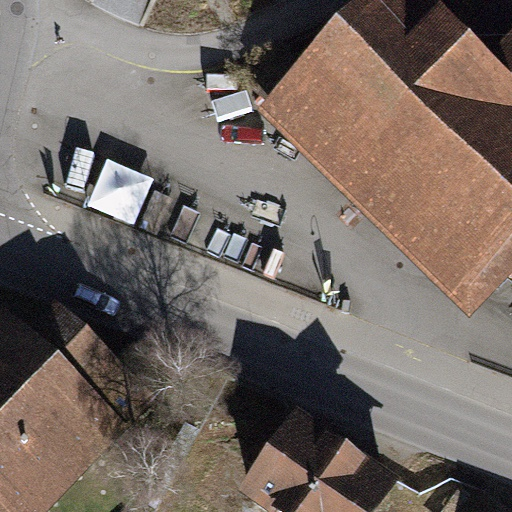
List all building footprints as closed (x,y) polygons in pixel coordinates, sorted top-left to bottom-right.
[(415,0),(386,0),(285,106),(469,281),(511,236),(511,41),(487,68),(415,0)] [(267,102),(301,66),(286,51),(251,87),(267,102)] [(112,164),(94,210),(138,228),(157,182),(112,164)] [(4,307),(0,310),(0,323),(17,340),(18,338),(32,352),(61,321),(4,307)] [(0,323),(0,511),(31,511),(142,398),(61,321),(32,352),(18,338),(17,340),(0,323)] [(269,476),(252,500),(269,511),(370,511),(386,489),(299,429),(272,427),(248,463),(269,476)]
